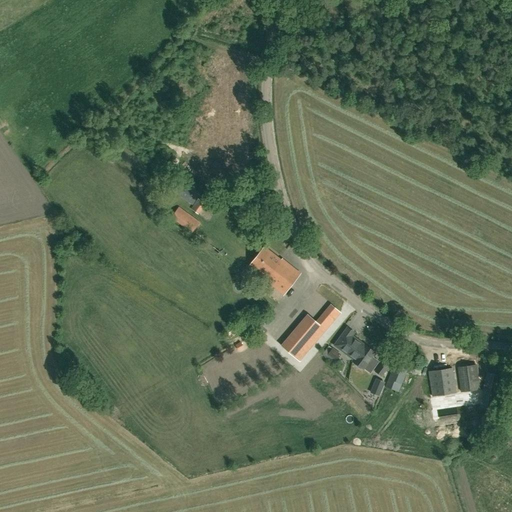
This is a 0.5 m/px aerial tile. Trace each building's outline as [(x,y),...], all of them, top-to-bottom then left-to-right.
[(168,188),(193,205),(201,193),(177,177),(168,188)] [(198,214),(206,205),(199,199),(191,209),(198,214)] [(191,234),(200,222),(179,207),(170,218),(191,234)] [(260,276),(283,295),(300,273),(282,259),(281,261),(264,247),(250,266),(261,275),(260,276)] [(326,330),(316,322),(309,316),(282,347),(299,361),(326,330)] [(355,350),(360,343),(351,336),(347,341),(341,336),(335,346),(346,354),(346,356),(350,360),(352,358),(354,360),(359,353),(355,350)] [(364,345),(360,343),(355,350),(359,353),(354,360),(353,361),(356,364),(356,366),(361,369),(363,368),(364,369),(370,373),(378,361),(372,356),(375,352),(364,345)] [(334,363),(340,355),(332,349),(326,358),(334,363)] [(381,376),(390,364),(384,359),(375,371),(381,376)] [(395,361),(384,387),(398,393),(402,385),(410,367),(395,361)] [(461,392),(479,389),(476,365),(458,368),(461,392)] [(455,393),(452,368),(429,372),(432,396),(455,393)] [(494,410),(501,375),(486,372),(479,407),(494,410)] [(379,396),(385,382),(376,378),(370,392),(379,396)] [(511,417),(501,432),(511,439),(511,417)]
